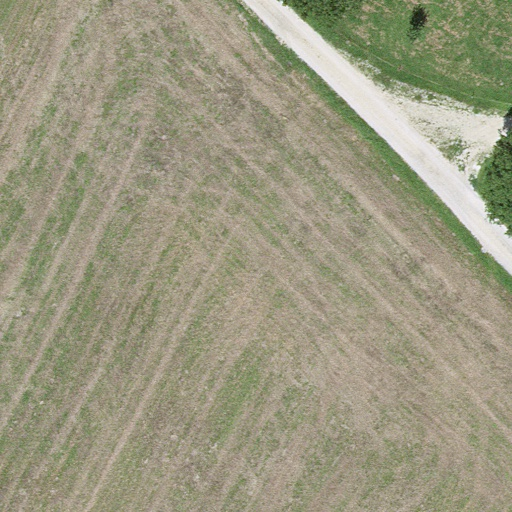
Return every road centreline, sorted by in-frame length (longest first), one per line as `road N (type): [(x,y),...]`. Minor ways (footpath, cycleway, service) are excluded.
road 1 (track): [(264,0),(422,160)]
road 2 (track): [(422,160),(511,255)]
